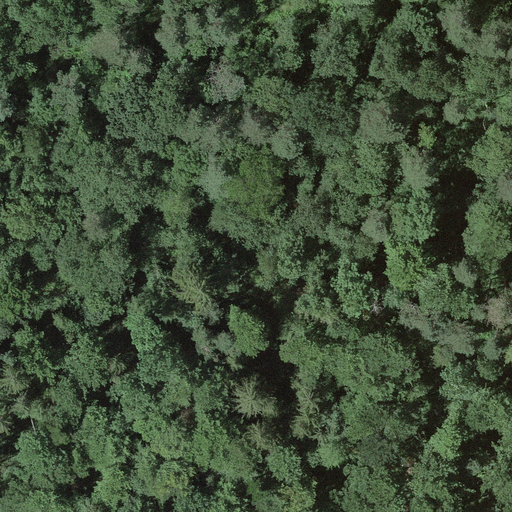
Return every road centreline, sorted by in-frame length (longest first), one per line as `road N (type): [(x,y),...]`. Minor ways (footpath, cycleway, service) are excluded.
road 1 (track): [(0,297),(511,149)]
road 2 (track): [(0,495),(198,446),(511,426)]
road 3 (track): [(0,73),(75,44),(184,34),(326,0)]
